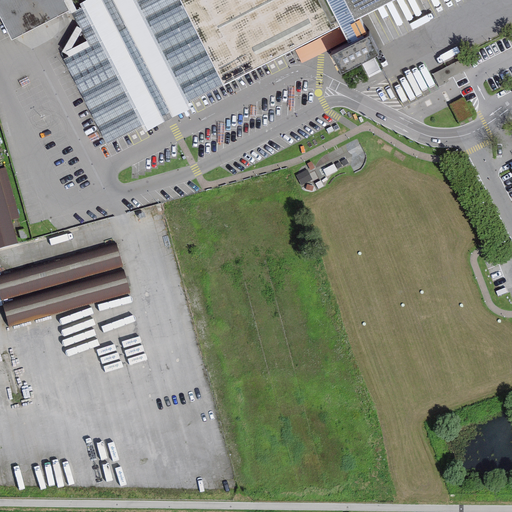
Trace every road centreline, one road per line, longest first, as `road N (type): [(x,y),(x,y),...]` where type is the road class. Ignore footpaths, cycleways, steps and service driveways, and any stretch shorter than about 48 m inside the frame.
road 1 (unclassified): [(511,508),(0,503)]
road 2 (unknown): [(108,196),(149,305),(156,368),(100,399),(48,413)]
